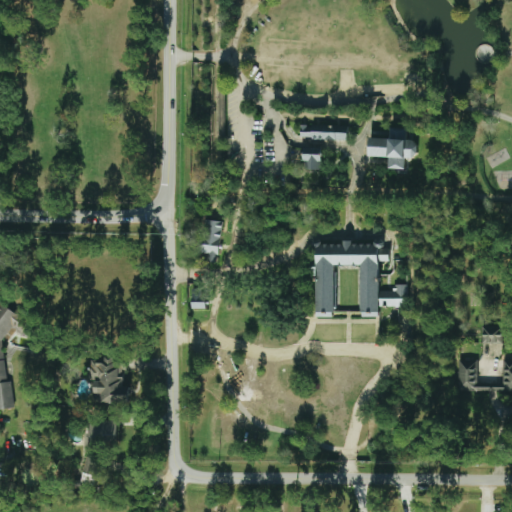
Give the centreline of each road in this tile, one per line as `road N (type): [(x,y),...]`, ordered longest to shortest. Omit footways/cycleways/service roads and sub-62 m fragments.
road 1 (tertiary): [(0,213),(117,216),(161,203),(168,0)]
road 2 (residential): [(172,443),(179,468),(207,477),(511,480)]
road 3 (residential): [(161,203),(168,219),(172,443)]
